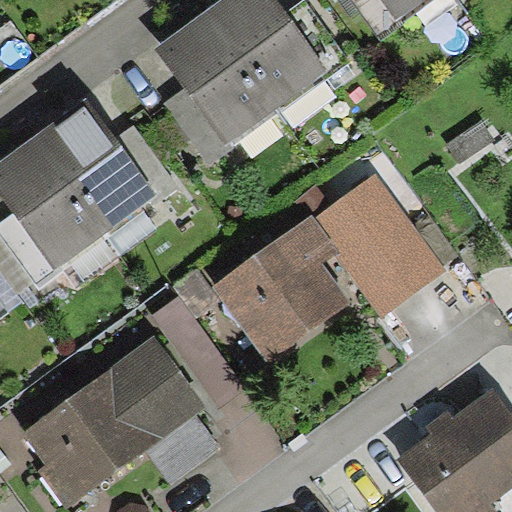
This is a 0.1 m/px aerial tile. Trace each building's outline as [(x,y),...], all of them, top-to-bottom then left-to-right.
[(276,0),(236,0),(158,54),(227,152),(332,79),(276,0)] [(367,0),(392,38),(449,0),(367,0)] [(86,100),(0,159),(0,194),(54,271),(156,199),(86,100)] [(312,237),(223,293),(268,365),(358,309),(312,237)] [(153,337),(6,439),(56,511),(78,511),(212,420),(153,337)] [(511,430),(494,404),(394,474),(420,511),(496,511),(511,501),(511,430)]
